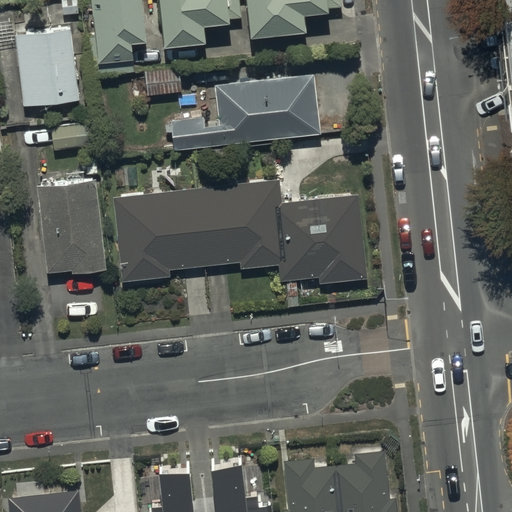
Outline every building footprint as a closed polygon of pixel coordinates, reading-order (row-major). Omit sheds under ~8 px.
[(145,31),(141,0),(92,0),(99,55),(133,51),(131,33),(145,31)] [(161,0),(165,36),(204,32),(203,16),(241,12),(240,0),(161,0)] [(247,0),(251,28),(305,22),(303,5),(342,1),(341,0),(247,0)] [(70,31),(15,37),(23,110),(78,104),(70,31)] [(182,87),(179,64),(146,68),(149,90),(182,87)] [(313,69),(216,80),(220,119),(204,121),(203,112),(172,116),(175,144),(320,127),(313,69)] [(86,126),(52,128),(54,153),(88,151),(86,126)] [(274,176),(197,184),(204,261),(241,257),(242,263),(283,259),(277,200),(274,176)] [(97,177),(37,184),(47,279),(108,272),(97,177)] [(204,261),(197,184),(114,193),(123,276),(170,271),(169,264),(204,261)] [(366,273),(357,191),(277,200),(283,259),(285,275),(320,271),(321,278),(366,273)] [(385,441),(355,444),(356,456),(337,457),(343,511),(399,511),(396,488),(391,489),(385,441)] [(313,451),(287,454),(292,502),(286,503),(286,511),(343,511),(337,457),(314,460),(313,451)] [(194,511),(189,461),(159,464),(163,501),(153,502),(153,511),(270,511),(270,502),(259,503),(258,490),(244,491),(240,457),(211,460),(216,511),(194,511)] [(78,511),(76,493),(11,500),(11,511),(78,511)]
